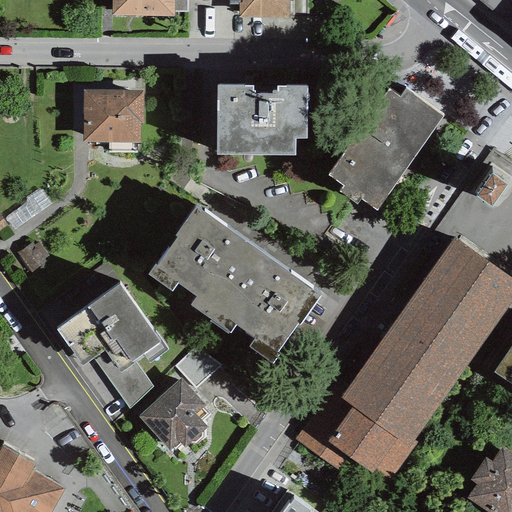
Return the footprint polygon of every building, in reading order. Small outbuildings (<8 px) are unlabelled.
[(111,0),(112,12),(173,12),(173,0),(111,0)] [(229,0),(229,12),(239,12),(239,15),(288,15),(287,0),(229,0)] [(511,0),(475,0),(504,26),(511,17),(511,0)] [(255,86),(216,85),(216,155),(295,156),(295,139),(307,139),(307,86),(278,86),(278,90),(273,89),(273,93),(255,93),(255,86)] [(399,96),(389,88),(328,174),(344,186),(340,192),(357,204),(360,199),(375,210),(443,115),(405,88),(399,96)] [(144,91),(83,90),(82,142),(140,142),(140,124),(144,124),(144,91)] [(506,170),(490,160),(476,183),(492,192),(506,170)] [(255,241),(194,198),(175,226),(178,228),(157,258),(154,256),(147,266),(170,282),(176,274),(196,288),(190,297),(208,309),(255,241)] [(333,385),(295,438),(319,455),(330,440),(388,480),(417,439),(413,436),(511,296),(511,273),(453,232),(341,391),(333,385)] [(320,286),(255,241),(208,309),(230,324),(235,316),(255,330),(248,339),(271,355),(277,346),(276,345),(297,314),(299,316),(320,286)] [(160,333),(118,277),(87,300),(87,301),(55,324),(83,361),(90,355),(128,406),(154,386),(133,358),(144,350),(149,356),(168,342),(161,333),(160,333)] [(511,337),(493,366),(511,378),(511,337)] [(200,383),(221,360),(197,339),(176,361),(200,383)] [(205,401),(181,375),(137,414),(168,449),(179,439),(184,445),(207,424),(195,410),(205,401)] [(0,511),(49,511),(66,483),(32,463),(36,456),(1,437),(0,438),(0,511)] [(475,481),(466,495),(493,511),(511,511),(511,451),(501,444),(491,459),(484,455),(470,477),(475,481)] [(309,505),(292,493),(287,489),(270,511),(308,511),(306,510),(309,505)]
